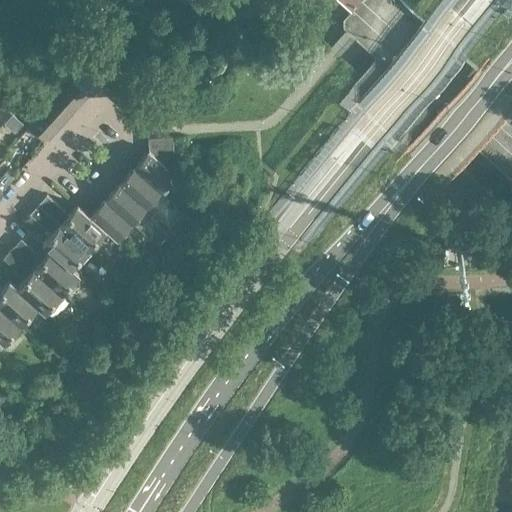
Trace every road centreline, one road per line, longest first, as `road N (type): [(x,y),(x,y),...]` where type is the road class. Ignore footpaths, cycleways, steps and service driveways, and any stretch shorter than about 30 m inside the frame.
road 1 (secondary): [(419,166),(262,344),(146,511)]
road 2 (secondary): [(192,511),(419,166)]
road 3 (residential): [(50,164),(79,188),(130,133),(101,109),(61,153)]
road 4 (secondary): [(419,166),(503,69)]
